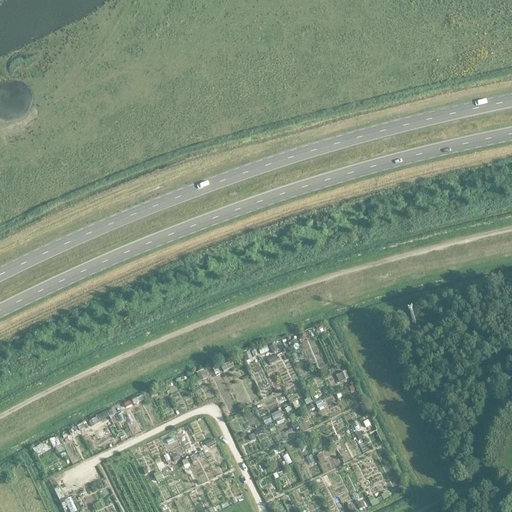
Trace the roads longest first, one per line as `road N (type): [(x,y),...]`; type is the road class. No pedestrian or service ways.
road 1 (trunk): [(0,312),(204,222),(366,168),(511,133)]
road 2 (trunk): [(511,101),(338,142),(173,199),(0,276)]
